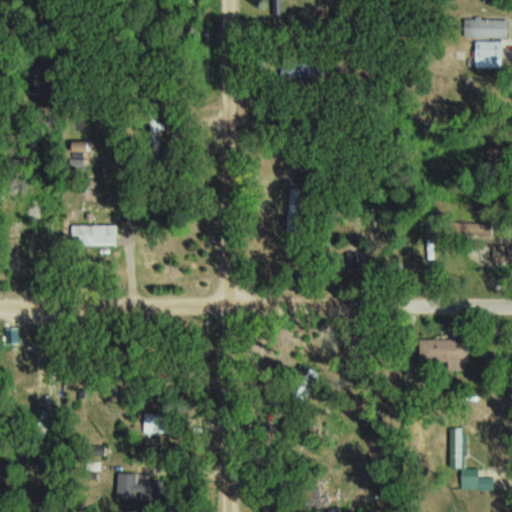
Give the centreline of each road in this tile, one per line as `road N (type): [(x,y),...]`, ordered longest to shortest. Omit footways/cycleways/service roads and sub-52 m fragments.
road 1 (residential): [(511,304),(0,304)]
road 2 (residential): [(232,300),(232,0)]
road 3 (residential): [(233,511),(232,300)]
